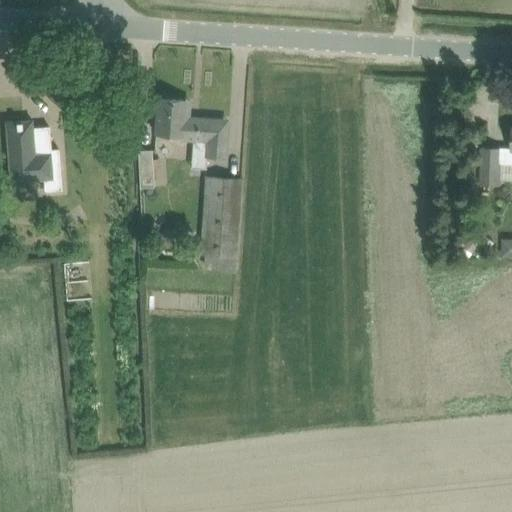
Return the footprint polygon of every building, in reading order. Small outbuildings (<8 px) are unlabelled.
[(224,156),(224,144),(226,125),(209,123),(209,119),(182,117),(183,101),(157,99),(154,133),(180,135),(180,140),(194,141),(193,152),(204,153),(204,155),(224,156)] [(22,120),(5,121),(9,182),(43,180),(44,191),(61,190),(58,149),(50,149),(48,126),(31,128),(31,124),(22,124),(22,120)] [(511,139),(511,148),(482,147),(480,181),(499,182),(500,160),(511,160),(511,139)] [(161,179),(159,158),(151,158),(151,149),(137,149),(139,187),(152,186),(152,180),(161,179)] [(203,266),(219,267),(219,273),(233,274),(234,256),(236,257),(240,178),(204,176),(200,254),(204,255),(203,266)] [(468,259),(481,242),(472,235),(466,244),(461,241),(455,249),(468,259)]
